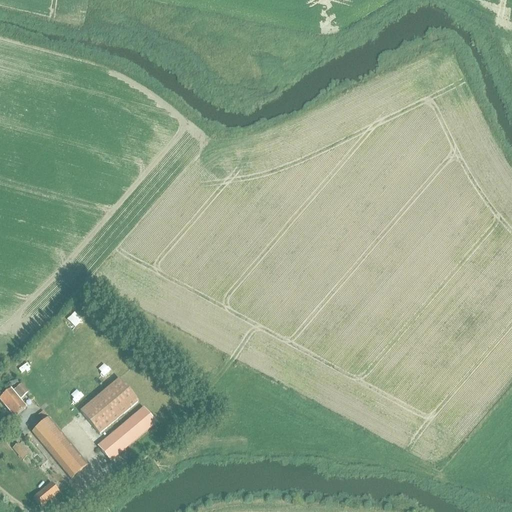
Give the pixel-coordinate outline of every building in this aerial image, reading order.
[(76,327),(84,319),(76,311),(68,319),(76,327)] [(104,338),(95,345),(104,355),(112,348),(104,338)] [(48,361),(56,352),(47,344),(40,353),(48,361)] [(26,376),(35,370),(28,361),(19,368),(26,376)] [(107,381),(116,373),(110,365),(100,372),(107,381)] [(80,413),(99,435),(138,403),(119,380),(80,413)] [(19,401),(27,394),(20,386),(12,393),(10,390),(0,399),(0,402),(14,419),(26,409),(19,401)] [(78,403),(85,395),(81,391),(74,399),(78,403)] [(97,447),(110,463),(156,424),(143,409),(97,447)] [(32,434),(71,481),(87,467),(48,420),(32,434)] [(12,450),(22,461),(28,456),(18,445),(12,450)] [(33,499),(41,508),(59,494),(51,484),(33,499)]
